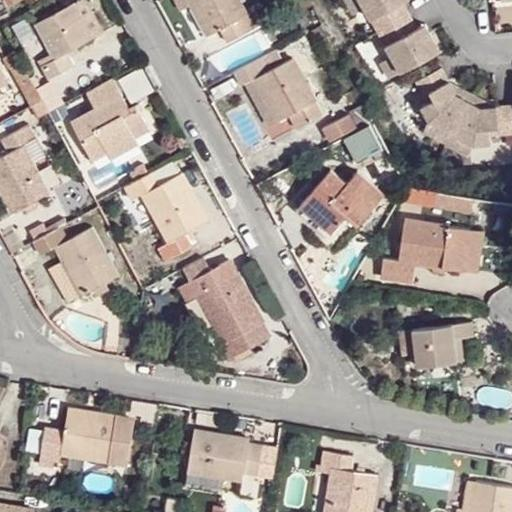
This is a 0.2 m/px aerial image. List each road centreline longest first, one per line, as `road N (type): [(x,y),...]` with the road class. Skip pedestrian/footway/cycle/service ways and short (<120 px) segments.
road 1 (residential): [(364,407),(138,0)]
road 2 (residential): [(364,407),(46,355)]
road 3 (residential): [(511,431),(364,407)]
